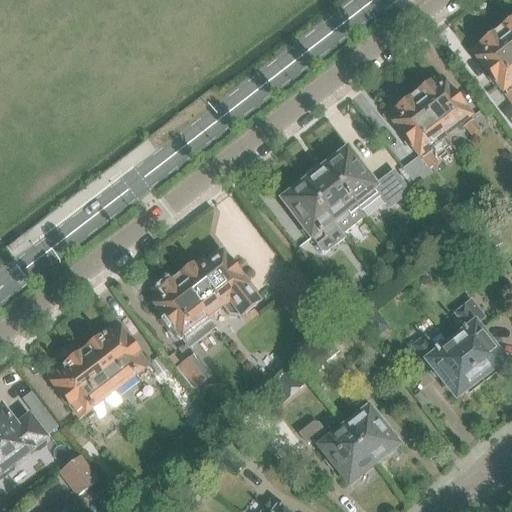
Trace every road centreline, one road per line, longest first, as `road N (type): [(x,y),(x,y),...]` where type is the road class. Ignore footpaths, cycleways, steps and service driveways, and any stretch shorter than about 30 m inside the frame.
road 1 (residential): [(0,337),(437,0)]
road 2 (tertiary): [(0,290),(374,0)]
